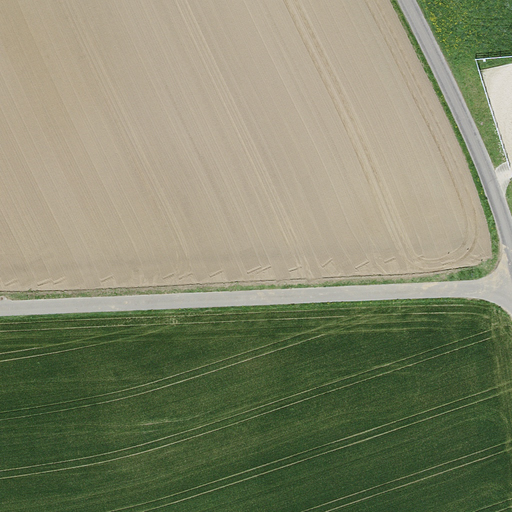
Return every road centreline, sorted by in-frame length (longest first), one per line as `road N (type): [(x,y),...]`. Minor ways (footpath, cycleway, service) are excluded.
road 1 (unclassified): [(510,293),(0,313)]
road 2 (residential): [(392,0),(486,198),(510,293)]
